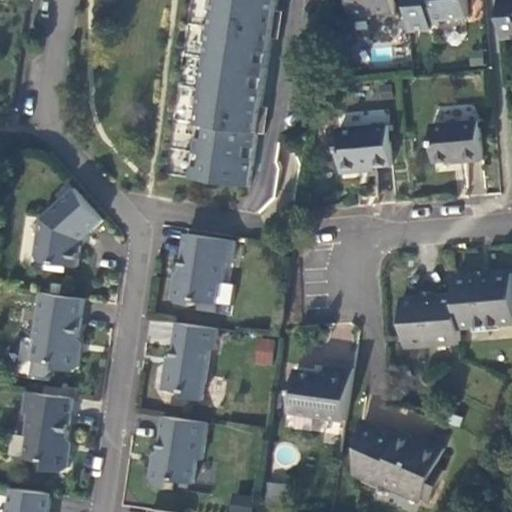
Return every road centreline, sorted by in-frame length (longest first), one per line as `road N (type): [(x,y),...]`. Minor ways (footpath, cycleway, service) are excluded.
road 1 (residential): [(53,0),(37,131),(119,207),(144,210),(104,511)]
road 2 (residential): [(327,237),(511,224)]
